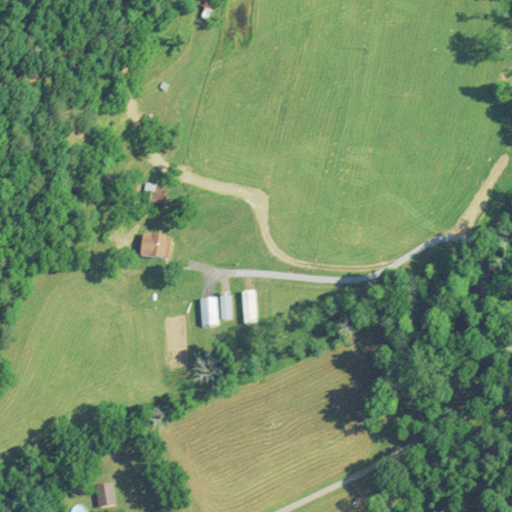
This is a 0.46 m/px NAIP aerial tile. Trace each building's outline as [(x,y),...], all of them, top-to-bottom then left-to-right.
[(197,0),(196,4),(211,10),(214,0),(197,0)] [(161,193),(163,186),(146,182),(141,199),(164,205),(167,195),(161,193)] [(170,235),(140,235),(140,258),(170,258),(170,235)] [(256,324),(256,291),(243,291),(243,324),(256,324)] [(221,320),(231,320),(230,293),(220,293),(221,320)] [(200,298),(200,326),(217,326),(217,298),(200,298)] [(94,487),(100,508),(116,503),(110,482),(94,487)]
